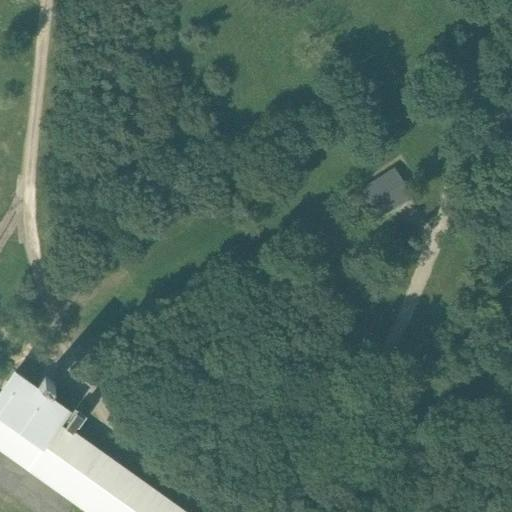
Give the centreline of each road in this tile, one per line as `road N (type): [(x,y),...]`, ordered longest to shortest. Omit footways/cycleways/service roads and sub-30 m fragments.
road 1 (track): [(278,511),(391,363),(425,277),(443,179),(397,95),(345,27),(337,0)]
road 2 (track): [(225,511),(82,393),(61,342),(31,207),(50,0)]
